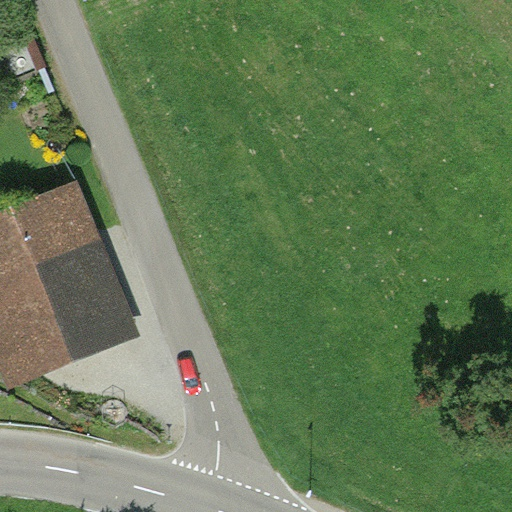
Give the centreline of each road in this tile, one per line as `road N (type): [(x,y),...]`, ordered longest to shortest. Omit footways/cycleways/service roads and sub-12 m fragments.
road 1 (unclassified): [(55,0),(193,343),(219,418),(218,476),(238,511)]
road 2 (tertiary): [(0,463),(216,511)]
